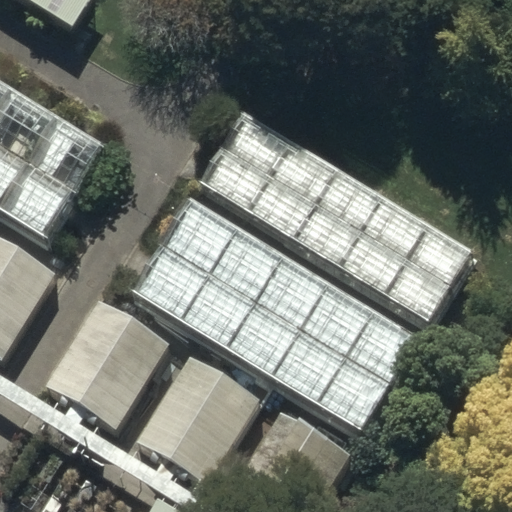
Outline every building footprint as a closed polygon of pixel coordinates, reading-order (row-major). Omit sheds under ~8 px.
[(95,4),(88,0),(3,0),(71,42),(95,4)] [(0,228),(48,259),(106,167),(0,100),(0,228)] [(479,270),(248,128),(204,198),(435,341),(470,285),(479,270)] [(367,449),(422,357),(194,222),(139,314),(367,449)] [(57,287),(0,253),(0,368),(6,372),(57,287)] [(169,356),(100,314),(49,397),(118,439),(169,356)] [(261,412),(192,372),(140,459),(208,499),(261,412)] [(325,511),(352,469),(283,427),(233,511),(235,511),(325,511)]
